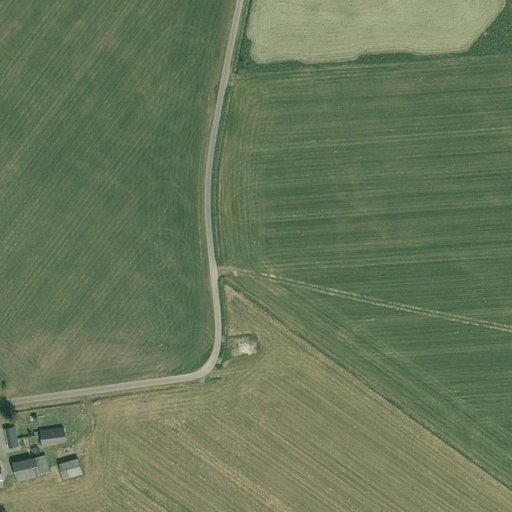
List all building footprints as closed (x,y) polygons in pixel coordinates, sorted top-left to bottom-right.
[(16,425),(7,427),(10,445),(19,444),(16,425)] [(41,444),(65,441),(64,427),(40,430),(41,444)] [(49,471),(45,454),(35,457),(40,473),(49,471)] [(13,462),(16,478),(36,474),(33,457),(13,462)] [(63,479),(82,473),(78,457),(58,462),(63,479)]
